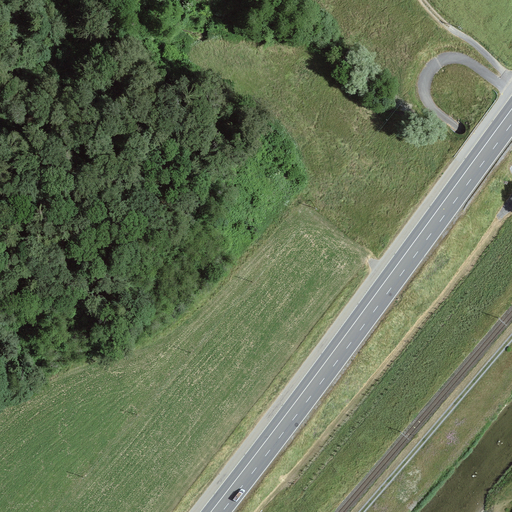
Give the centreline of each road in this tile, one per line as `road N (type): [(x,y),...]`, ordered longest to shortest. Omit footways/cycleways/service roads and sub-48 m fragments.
road 1 (primary): [(511,116),(216,511)]
road 2 (track): [(362,511),(511,338)]
